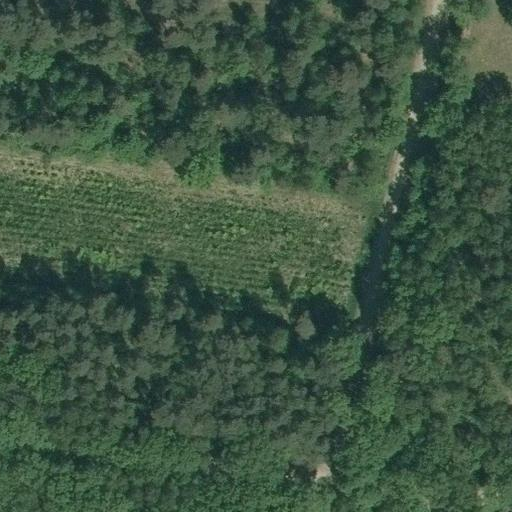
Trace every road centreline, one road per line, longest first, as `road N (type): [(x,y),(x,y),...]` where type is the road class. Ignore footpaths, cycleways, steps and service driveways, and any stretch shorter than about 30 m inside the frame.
road 1 (track): [(437,0),(324,511)]
road 2 (track): [(0,438),(511,506)]
